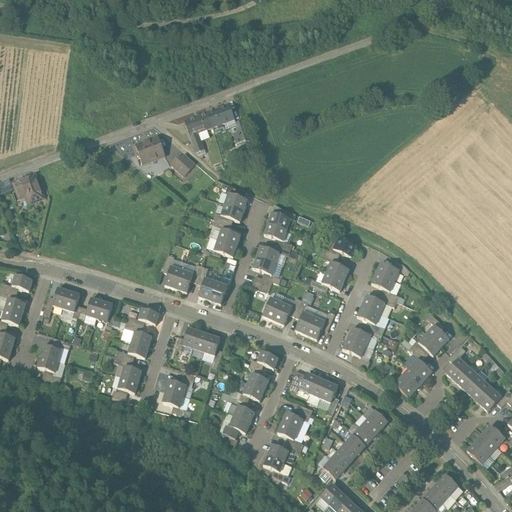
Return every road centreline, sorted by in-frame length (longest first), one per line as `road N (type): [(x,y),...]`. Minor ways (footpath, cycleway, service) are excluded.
road 1 (residential): [(442,0),(410,25),(0,182)]
road 2 (track): [(0,3),(170,28),(259,0)]
road 3 (residential): [(174,299),(47,265)]
